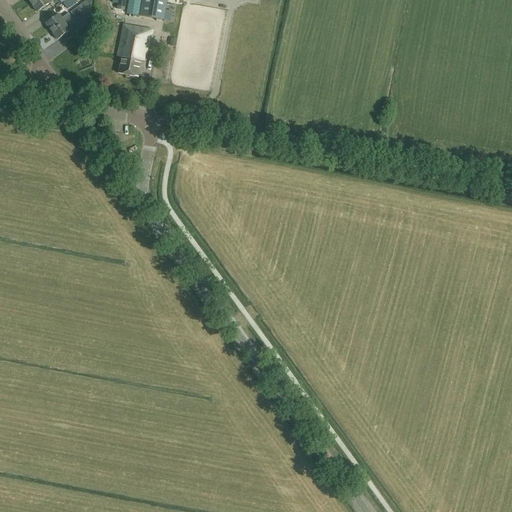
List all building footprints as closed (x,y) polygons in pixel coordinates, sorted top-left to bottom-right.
[(37,0),(31,4),(37,12),(50,3),(47,0),(37,0)] [(163,20),(167,0),(142,0),(140,15),(163,20)] [(73,16),(83,9),(82,9),(87,6),(84,3),(80,6),(80,5),(70,12),(73,16)] [(60,9),(64,15),(70,10),(66,5),(60,9)] [(83,9),(73,16),(76,20),(85,14),(83,9)] [(51,32),(71,18),(68,14),(61,19),(59,15),(46,24),(51,32)] [(71,18),(51,32),(57,40),(70,30),(67,26),(74,22),(71,18)] [(73,29),(79,38),(91,29),(84,20),(73,29)] [(138,77),(142,54),(146,55),(151,31),(123,26),(117,57),(121,58),(118,74),(138,77)]
